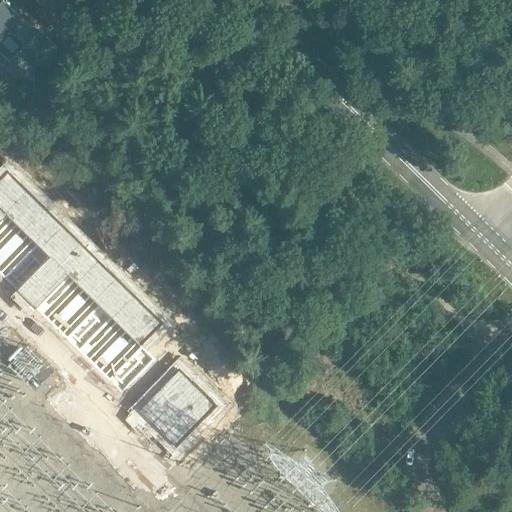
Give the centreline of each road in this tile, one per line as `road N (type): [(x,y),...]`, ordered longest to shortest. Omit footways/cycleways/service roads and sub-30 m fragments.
road 1 (primary): [(475,231),(235,0)]
road 2 (unclassified): [(436,511),(423,469),(428,435),(511,327)]
